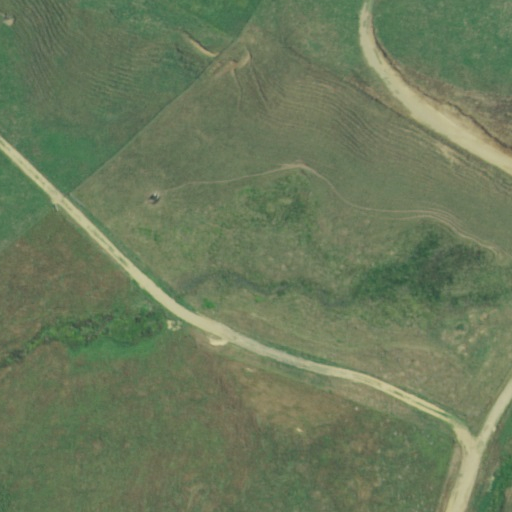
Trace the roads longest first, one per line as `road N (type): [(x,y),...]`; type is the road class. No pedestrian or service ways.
road 1 (track): [(471,463),(447,417),(328,364),(202,327),(102,248),(0,147)]
road 2 (track): [(511,165),(391,83),(364,33),(370,0)]
road 3 (track): [(448,511),(511,391)]
